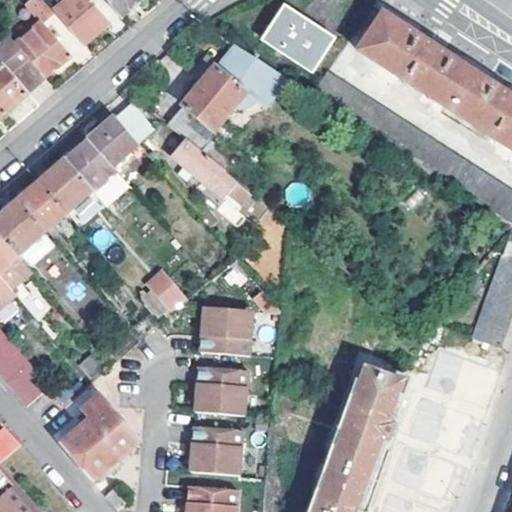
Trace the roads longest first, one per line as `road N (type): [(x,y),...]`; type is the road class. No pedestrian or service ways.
road 1 (residential): [(0,162),(192,0)]
road 2 (residential): [(511,380),(465,511)]
